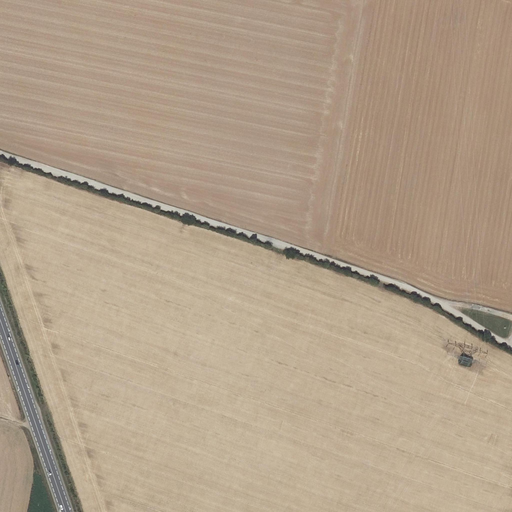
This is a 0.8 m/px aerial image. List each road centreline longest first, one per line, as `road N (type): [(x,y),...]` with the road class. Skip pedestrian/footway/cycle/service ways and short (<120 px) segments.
road 1 (track): [(511,345),(426,296),(330,259),(0,152)]
road 2 (secondary): [(65,511),(0,320)]
